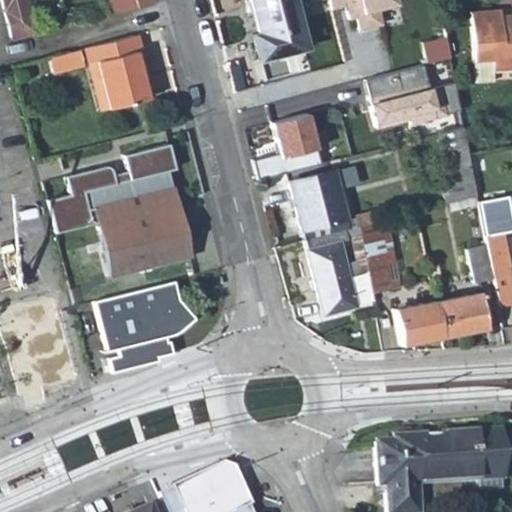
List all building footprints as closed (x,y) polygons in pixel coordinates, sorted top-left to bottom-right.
[(0,0),(0,6),(8,39),(35,31),(26,0),(0,0)] [(289,0),(247,0),(262,59),(302,49),(289,0)] [(325,0),(329,12),(350,7),(357,31),(378,26),(374,11),(394,6),(391,0),(325,0)] [(511,20),(498,22),(498,15),(467,18),(473,68),(490,67),(491,77),(511,74),(511,20)] [(146,97),(130,35),(82,47),(87,64),(93,62),(106,108),(146,97)] [(53,71),(85,65),(81,47),(49,53),(53,71)] [(419,65),(361,80),(373,127),(405,119),(406,124),(459,111),(452,83),(426,89),(419,65)] [(303,115),(268,124),(275,153),(249,160),(255,180),(316,164),(303,115)] [(437,176),(444,205),(475,197),(470,167),(437,176)] [(163,171),(83,191),(108,275),(186,256),(163,171)] [(287,184),(301,241),(335,233),(344,230),(346,230),(332,173),(287,184)] [(477,203),(484,238),(502,234),(510,232),(504,198),(477,203)] [(347,243),(344,230),(335,233),(338,244),(347,243)] [(385,230),(358,236),(365,275),(369,294),(397,288),(385,230)] [(338,244),(335,233),(301,241),(321,317),(355,309),(355,307),(371,303),(369,294),(365,275),(346,279),(338,244)] [(502,234),(484,238),(486,246),(493,280),(494,284),(511,280),(502,234)] [(472,284),(493,280),(486,246),(465,250),(472,284)] [(177,298),(173,280),(92,301),(106,349),(117,346),(120,353),(109,356),(114,370),(149,360),(147,353),(154,352),(155,355),(175,349),(171,338),(169,338),(167,333),(177,329),(191,320),(177,298)] [(511,282),(511,280),(494,284),(499,308),(511,305),(511,282)] [(477,293),(432,302),(439,338),(483,329),(477,293)] [(398,346),(439,338),(432,302),(432,301),(391,309),(398,346)] [(497,430),(390,438),(390,442),(373,443),(375,486),(382,485),(384,511),(415,511),(415,484),(474,480),(475,492),(498,491),(498,478),(500,478),(497,430)] [(250,511),(248,507),(251,505),(233,468),(220,465),(170,488),(170,490),(157,496),(164,511),(250,511)]
